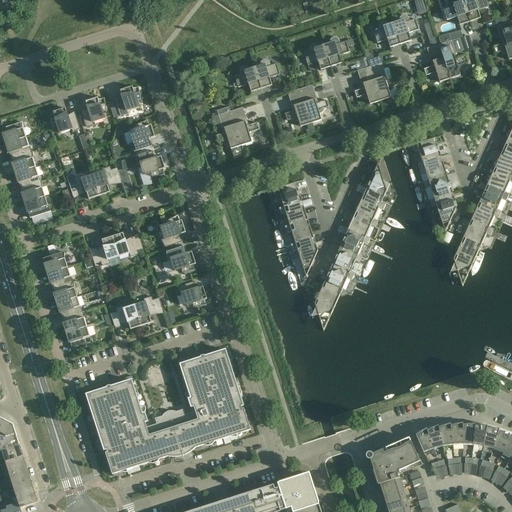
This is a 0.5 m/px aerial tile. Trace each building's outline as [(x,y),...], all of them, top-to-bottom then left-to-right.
[(457,18),(459,26),(470,22),(463,1),(458,3),(457,2),(457,1),(456,1),(455,0),(454,0),(451,0),(450,1),(449,1),(449,2),(448,3),(448,4),(448,5),(448,6),(449,9),(443,11),(447,21),(457,18)] [(470,22),(478,20),(481,19),(478,11),(488,8),(485,0),(467,0),(463,1),(470,22)] [(400,45),(409,42),(411,41),(408,33),(419,30),(415,20),(410,21),(409,19),(408,18),(408,17),(407,16),(406,16),(405,15),(404,15),(403,16),(402,16),(401,17),(400,17),(400,18),(400,19),(399,20),(399,21),(400,22),(394,24),(400,45)] [(388,40),(390,48),(400,45),(394,24),(388,25),(387,24),(386,23),(385,22),(384,22),(383,22),(382,22),(381,23),(380,23),(379,24),(379,25),(379,26),(379,27),(379,28),(380,31),(374,33),(377,43),(388,40)] [(429,23),(424,25),(431,48),(437,46),(429,23)] [(511,34),(508,23),(496,27),(501,40),(502,40),(504,44),(493,47),(495,54),(498,53),(498,54),(500,53),(502,53),(503,54),(505,55),(507,54),(509,60),(511,59),(511,34)] [(457,31),(448,34),(450,40),(460,37),(457,31)] [(450,40),(448,34),(438,38),(440,44),(450,40)] [(331,67),(339,64),(341,64),(339,56),(349,52),(348,48),(346,42),(340,44),(339,41),(339,40),(338,39),(337,38),(336,38),(335,38),(334,38),(333,38),(332,38),(331,39),(331,40),(330,41),(330,42),(330,43),(330,44),(324,46),(331,67)] [(451,41),(439,45),(450,79),(460,76),(458,69),(460,69),(461,68),(462,66),(464,65),(465,64),(468,63),(465,56),(455,59),(454,55),(456,55),(451,41)] [(318,62),(321,70),(331,67),(324,46),(318,48),(318,47),(317,46),(317,45),(316,45),(315,44),(314,44),(313,44),(312,45),(311,45),(311,46),(310,46),(309,47),(309,48),(309,49),(309,50),(309,51),(310,53),(304,55),(307,66),(318,62)] [(427,49),(431,63),(433,62),(434,66),(424,69),(426,76),(428,75),(429,76),(430,75),(432,76),(434,77),(435,77),(437,76),(439,83),(450,79),(439,45),(437,46),(431,48),(427,49)] [(373,59),(368,61),(370,67),(380,64),(378,57),(373,59)] [(261,89),(269,87),(272,86),(269,78),(280,75),(276,64),(271,66),(270,64),(269,63),(269,62),(268,61),(267,61),(266,60),(265,60),(264,60),(263,61),(262,61),(261,62),(260,63),(260,64),(260,65),(260,66),(260,67),(255,68),(261,89)] [(374,80),(380,102),(391,98),(389,92),(391,91),(392,90),(393,88),(394,87),(396,86),(398,85),(396,78),(392,80),(389,69),(387,68),(383,69),(382,63),(380,64),(370,67),(369,67),(374,80)] [(255,68),(248,70),(248,69),(247,68),(246,67),(245,67),(244,67),(243,67),(242,67),(241,68),(240,69),(239,70),(239,71),(239,72),(241,76),(235,77),(238,88),(248,85),(251,93),(261,89),(255,68)] [(370,105),(380,102),(374,80),(369,67),(357,71),(361,85),(363,84),(364,88),(354,92),(356,99),(359,98),(361,98),(362,98),(364,99),(366,99),(368,98),(370,105)] [(312,86),(300,90),(311,124),(321,120),(319,114),(321,113),(322,112),(323,111),(324,109),(326,109),(326,108),(329,107),(326,101),(316,104),(315,100),(316,99),(312,86)] [(120,91),(123,98),(123,100),(116,103),(120,116),(129,115),(128,112),(139,108),(137,101),(140,101),(141,101),(139,87),(138,88),(133,89),(132,87),(120,91)] [(288,93),(288,94),(292,107),(294,107),(295,111),(285,114),(287,121),(289,120),(290,120),(291,120),(293,120),(295,121),(296,121),(298,121),(300,127),(311,124),(300,90),(288,93)] [(142,98),(146,109),(152,107),(148,95),(142,98)] [(88,111),(81,114),(86,128),(94,126),(93,123),(105,119),(102,112),(105,112),(106,113),(106,112),(104,98),(104,99),(98,100),(98,98),(86,102),(88,110),(88,111)] [(118,117),(113,102),(109,103),(114,119),(118,117)] [(241,146),(230,112),(229,107),(217,111),(219,117),(216,117),(216,128),(222,128),(224,134),(215,136),(217,143),(220,142),(220,145),(229,145),(231,150),(241,146)] [(243,108),(230,112),(241,146),(252,143),(250,136),(252,136),(253,135),(254,133),(255,132),(257,131),(259,130),(257,123),(247,126),(245,122),(247,122),(243,108)] [(68,118),(68,116),(65,109),(53,112),(54,114),(49,117),(48,116),(55,129),(55,128),(58,127),(60,133),(71,130),(72,133),(80,129),(76,116),(68,118)] [(152,146),(148,140),(155,138),(151,125),(149,126),(147,121),(147,120),(135,127),(135,128),(135,127),(137,130),(130,132),(134,144),(130,145),(134,152),(151,147),(151,146),(152,146)] [(23,128),(22,122),(1,129),(6,144),(26,138),(26,136),(29,135),(31,132),(30,129),(26,127),(23,128)] [(9,154),(11,159),(32,152),(29,147),(26,138),(6,144),(9,154)] [(441,157),(438,147),(437,144),(435,145),(433,140),(435,139),(435,138),(412,146),(414,152),(419,151),(422,163),(423,163),(439,158),(441,157)] [(495,168),(497,169),(511,175),(511,154),(505,151),(503,157),(500,156),(495,168)] [(12,165),(15,174),(36,168),(33,158),(32,152),(11,159),(13,164),(12,165)] [(149,153),(121,162),(123,171),(142,168),(144,176),(151,174),(151,177),(151,178),(165,176),(165,175),(164,175),(163,170),(165,169),(161,157),(154,159),(152,160),(149,153)] [(440,163),(439,158),(423,163),(422,163),(418,164),(420,171),(425,169),(428,181),(444,176),(445,176),(447,176),(443,163),(440,163)] [(368,191),(366,196),(381,203),(382,202),(387,191),(389,185),(384,182),(378,164),(366,190),(368,191)] [(115,184),(121,182),(117,168),(111,170),(110,167),(102,169),(103,173),(93,176),(99,196),(110,193),(108,185),(107,184),(114,181),(115,185),(116,184),(115,184)] [(19,183),(20,189),(41,182),(39,177),(36,168),(15,174),(18,183),(19,183)] [(487,186),(489,187),(489,186),(505,193),(510,182),(511,182),(511,175),(497,169),(495,174),(493,173),(487,186)] [(74,178),(73,175),(66,177),(69,184),(75,182),(74,178)] [(82,176),(74,178),(75,182),(69,184),(73,197),(79,195),(79,196),(80,196),(79,193),(85,191),(86,192),(89,200),(99,196),(93,176),(83,180),(82,176)] [(446,182),(445,176),(444,176),(428,181),(424,182),(426,189),(430,188),(434,199),(434,200),(450,194),(450,195),(453,194),(448,181),(446,182)] [(22,194),(25,204),(45,197),(42,188),(41,182),(20,189),(22,194)] [(296,184),(296,183),(273,190),(275,197),(280,196),(283,207),(284,207),(300,202),(300,203),(302,202),(298,189),(295,189),(294,184),(296,184)] [(509,195),(505,193),(489,186),(489,187),(487,192),(485,191),(479,203),(481,204),(497,211),(497,210),(502,199),(506,201),(509,195)] [(62,192),(64,199),(70,197),(68,190),(62,192)] [(436,206),(445,233),(457,207),(454,199),(452,200),(450,195),(450,194),(434,200),(434,199),(430,201),(432,207),(436,206)] [(358,214),(358,213),(373,220),(374,220),(379,209),(383,211),(386,204),(382,202),(381,203),(366,196),(364,201),(362,200),(356,213),(358,214)] [(48,207),(45,197),(25,204),(28,213),(30,219),(51,212),(48,207)] [(289,225),(289,226),(305,221),(306,221),(308,220),(304,207),(301,208),(300,203),(300,202),(284,207),(283,207),(279,209),(281,215),(286,214),(289,225)] [(489,228),(494,217),(498,219),(501,212),(497,210),(497,211),(481,204),(479,209),(477,208),(476,211),(471,221),(473,222),(474,221),(489,228)] [(348,230),(350,231),(366,238),(366,237),(371,226),(375,228),(378,222),(374,220),(373,220),(358,213),(358,214),(356,219),(354,218),(348,230)] [(176,237),(178,236),(186,233),(182,221),(180,222),(177,217),(178,216),(165,223),(166,223),(167,226),(161,228),(164,239),(161,240),(165,248),(178,244),(176,237)] [(295,244),(311,239),(314,239),(309,225),(307,226),(306,221),(305,221),(289,226),(289,225),(285,227),(287,234),(291,232),(295,244)] [(463,238),(466,239),(481,246),(486,234),(491,236),(493,230),(489,228),(474,221),(473,222),(471,227),(469,226),(468,229),(463,238)] [(346,235),(340,248),(342,249),(342,248),(358,255),(363,244),(367,246),(370,239),(366,237),(366,238),(350,231),(348,236),(346,235)] [(123,233),(112,237),(119,257),(129,254),(130,258),(138,255),(137,251),(143,249),(139,236),(132,238),(133,241),(126,243),(125,241),(123,233)] [(316,244),(324,241),(322,234),(313,236),(316,244)] [(97,249),(90,252),(94,265),(101,263),(102,267),(110,264),(109,261),(119,257),(112,237),(102,240),(104,248),(105,250),(98,252),(97,249)] [(197,238),(189,240),(192,250),(200,247),(197,238)] [(313,244),(311,239),(295,244),(291,245),(293,252),(297,250),(303,270),(310,267),(318,251),(315,244),(313,244)] [(461,243),(460,246),(455,256),(458,257),(456,260),(450,273),(469,267),(470,263),(472,264),(473,264),(481,246),(466,239),(463,244),(461,243)] [(184,248),(183,247),(166,253),(167,261),(171,260),(175,271),(181,269),(182,272),(181,272),(181,273),(195,271),(195,270),(195,271),(194,265),(196,265),(192,252),(185,255),(184,247),(184,248)] [(332,265),(334,266),(335,266),(350,273),(350,272),(355,261),(359,263),(362,257),(358,255),(342,248),(342,249),(340,248),(332,265)] [(77,249),(66,250),(67,261),(77,260),(77,249)] [(44,265),(48,274),(68,268),(65,259),(64,252),(43,259),(45,265),(44,265)] [(90,261),(84,263),(86,269),(92,267),(90,261)] [(324,283),(327,284),(327,283),(342,290),(347,279),(351,281),(354,274),(350,272),(350,273),(335,266),(334,266),(332,271),(330,270),(324,283)] [(51,284),(52,289),(74,282),(71,277),(68,268),(48,274),(51,284)] [(54,295),(57,304),(77,298),(74,288),(74,282),(52,289),(54,295)] [(191,283),(195,282),(194,282),(177,287),(179,296),(182,295),(186,306),(193,304),(193,307),(192,307),(192,308),(206,306),(206,305),(205,300),(207,299),(203,287),(195,290),(193,290),(191,283)] [(334,308),(340,296),(342,290),(327,283),(327,284),(324,289),(322,288),(316,300),(319,301),(311,317),(312,318),(330,312),(332,307),(334,308)] [(156,314),(163,312),(159,299),(153,301),(152,297),(144,300),(145,303),(135,306),(141,327),(152,323),(149,316),(149,314),(156,312),(156,314)] [(60,313),(62,319),(83,312),(80,307),(77,298),(57,304),(60,314),(60,313)] [(127,321),(128,323),(130,330),(141,327),(135,306),(124,310),(123,306),(115,309),(116,312),(110,314),(115,328),(121,325),(120,323),(127,321)] [(64,324),(67,334),(87,327),(84,318),(83,312),(62,319),(64,324)] [(87,327),(67,334),(70,343),(72,349),(93,342),(90,337),(87,327)] [(223,439),(231,437),(230,434),(235,433),(241,431),(242,433),(251,430),(244,409),(242,410),(241,407),(243,406),(241,398),(238,399),(236,393),(234,387),(237,386),(234,378),(232,370),(229,371),(227,365),(226,360),(228,359),(225,350),(205,357),(204,356),(200,357),(201,358),(189,362),(180,365),(183,373),(185,373),(187,379),(189,384),(187,385),(189,393),(191,399),(189,400),(191,408),(194,407),(195,412),(185,415),(184,410),(183,410),(183,411),(176,413),(175,412),(174,412),(173,412),(172,412),(171,412),(170,412),(169,412),(167,413),(166,413),(165,414),(164,415),(164,416),(163,416),(163,417),(156,420),(156,419),(155,419),(157,424),(146,428),(145,423),(147,422),(145,414),(142,414),(140,409),(138,401),(135,401),(134,396),(132,390),(134,389),(132,381),(123,383),(111,387),(110,386),(107,387),(107,388),(86,395),(89,403),(91,403),(93,409),(95,414),(93,415),(95,423),(98,431),(100,430),(102,436),(104,442),(101,443),(104,451),(107,450),(107,453),(105,454),(112,475),(121,472),(120,470),(126,468),(131,466),(132,468),(140,466),(148,463),(147,461),(153,459),(156,458),(159,457),(160,460),(167,457),(168,457),(171,458),(172,458),(174,458),(175,458),(177,458),(176,453),(185,450),(188,454),(189,453),(191,452),(192,451),(193,451),(195,448),(196,448),(203,446),(202,443),(205,442),(209,441),(214,439),(215,442),(223,439)] [(89,430),(85,413),(79,415),(83,432),(89,430)] [(0,451),(0,452),(2,452),(2,451),(20,445),(13,425),(6,421),(0,432),(0,451)] [(463,423),(451,426),(453,446),(463,445),(463,426),(463,423)] [(451,426),(451,424),(439,428),(443,447),(453,446),(451,426)] [(475,427),(475,424),(463,426),(463,445),(473,446),(475,427)] [(439,426),(428,431),(427,431),(433,450),(443,447),(439,428),(439,426)] [(488,426),(475,427),(473,446),(483,447),(487,428),(487,429),(488,426)] [(500,429),(487,429),(487,428),(483,447),(493,450),(499,432),(500,429)] [(433,450),(427,431),(428,431),(427,429),(416,436),(423,453),(433,450)] [(510,436),(511,434),(499,432),(493,450),(502,454),(510,436)] [(511,436),(510,436),(502,454),(511,458),(511,456),(511,436)] [(380,484),(392,481),(398,478),(397,475),(398,475),(398,474),(399,474),(399,473),(399,472),(399,471),(420,462),(409,439),(386,449),(387,452),(384,454),(383,450),(369,456),(378,486),(380,485),(380,484)] [(23,457),(22,453),(20,446),(20,445),(2,451),(2,452),(5,463),(22,457),(23,457)] [(23,457),(22,457),(5,463),(9,474),(27,468),(23,457)] [(440,469),(437,463),(431,465),(434,471),(440,469)] [(495,465),(489,463),(486,469),(492,471),(495,465)] [(501,476),(504,470),(498,467),(496,473),(501,476)] [(13,485),(29,480),(31,480),(27,468),(9,474),(13,485)] [(510,473),(504,470),(501,476),(506,479),(510,473)] [(279,488),(286,510),(291,508),(292,511),(297,511),(319,505),(318,503),(309,474),(279,483),(277,484),(279,488)] [(400,478),(398,478),(392,481),(380,484),(380,485),(383,495),(403,489),(399,479),(400,478)] [(8,487),(12,498),(16,497),(34,491),(31,480),(29,480),(13,485),(8,487)] [(511,488),(509,481),(501,484),(505,493),(511,490),(511,488)] [(279,511),(286,510),(279,488),(275,490),(274,486),(231,499),(232,503),(227,505),(226,501),(221,502),(204,508),(206,511),(204,511),(198,511),(198,510),(190,511),(279,511)] [(383,495),(386,505),(406,499),(403,489),(383,495)] [(20,509),(36,503),(38,503),(34,491),(16,497),(18,504),(20,509)] [(401,511),(409,509),(406,499),(386,505),(388,511),(401,511)]
